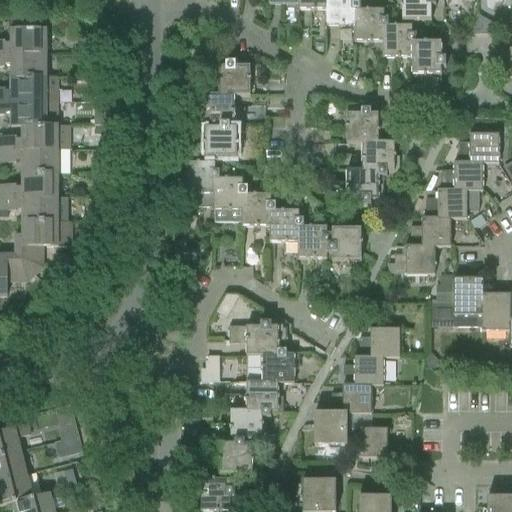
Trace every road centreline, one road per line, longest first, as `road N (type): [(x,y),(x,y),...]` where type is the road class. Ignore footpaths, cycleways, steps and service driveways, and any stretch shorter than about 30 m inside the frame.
road 1 (tertiary): [(114,341),(143,277),(142,13)]
road 2 (residential): [(162,383),(195,351),(204,318),(232,284),(314,334)]
road 3 (residential): [(292,64),(204,13),(142,13)]
road 4 (residential): [(162,383),(168,406),(161,511)]
